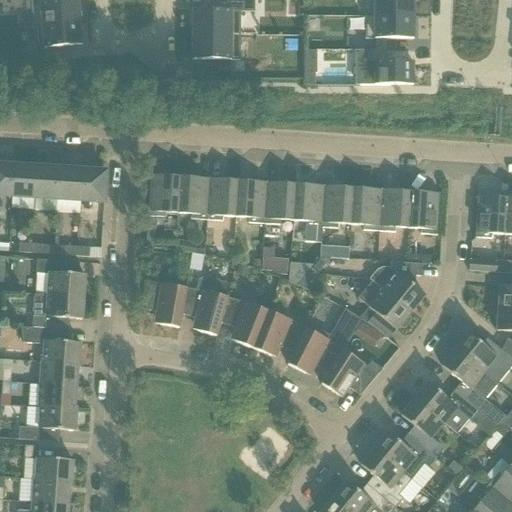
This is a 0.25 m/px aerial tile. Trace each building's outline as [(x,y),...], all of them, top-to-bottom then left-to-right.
[(51,0),(29,0),(30,6),(32,28),(80,24),(78,2),(51,4),(51,0)] [(192,11),(192,36),(240,37),(240,13),(254,13),(253,0),(213,0),(213,12),(192,11)] [(365,17),(365,18),(413,18),(412,0),(369,0),(370,17),(365,17)] [(365,18),(365,40),(375,40),(374,52),(386,52),(386,41),(413,41),(413,18),(365,18)] [(80,24),(32,28),(32,29),(37,29),(39,50),(34,51),(35,62),(56,60),(55,49),(81,47),(80,24)] [(192,36),(192,61),(218,62),(218,73),(230,73),(230,62),(239,62),(240,37),(192,36)] [(359,52),(359,87),(412,87),(412,63),(386,63),(386,52),(374,52),(359,52)] [(0,196),(11,198),(13,167),(0,166),(0,196)] [(34,199),(36,169),(13,167),(11,198),(34,199)] [(59,170),(36,169),(34,199),(33,211),(56,213),(57,201),(59,170)] [(80,202),(82,172),(59,170),(57,201),(80,202)] [(103,204),(105,173),(82,172),(80,202),(103,204)] [(178,215),(180,178),(151,176),(148,218),(165,219),(165,214),(178,215)] [(206,222),(209,182),(209,180),(180,178),(178,215),(190,216),(190,221),(206,222)] [(235,219),(238,182),(209,180),(209,182),(206,222),(222,223),(222,218),(235,219)] [(263,226),(266,186),(266,184),(238,182),(235,219),(248,220),(248,225),(263,226)] [(293,223),(295,186),(266,184),(266,186),(263,226),(279,227),(280,222),(293,223)] [(321,229),(323,190),(324,187),(295,186),(293,223),(305,224),(304,243),(320,244),(321,229)] [(350,226),(352,189),(324,187),(323,190),(321,229),(337,230),(337,226),(350,226)] [(378,233),(381,194),(381,191),(352,189),(350,226),(363,227),(362,232),(378,233)] [(408,230),(410,193),(381,191),(381,194),(378,233),(394,234),(395,229),(408,230)] [(440,195),(438,195),(410,193),(408,230),(420,231),(420,236),(437,237),(440,195)] [(504,236),(507,199),(477,197),(475,239),(491,240),(491,236),(504,236)] [(31,254),(32,245),(19,244),(18,253),(31,254)] [(45,246),(32,245),(31,254),(44,255),(45,246)] [(76,257),(76,248),(64,247),(63,256),(76,257)] [(88,248),(76,248),(76,257),(88,258),(88,248)] [(330,260),(319,259),(310,271),(308,273),(317,275),(330,260)] [(65,263),(49,262),(36,261),(34,296),(83,299),(85,276),(64,275),(65,263)] [(497,262),(469,261),(468,273),(496,275),(497,262)] [(421,266),(390,264),(390,271),(382,270),(378,272),(371,282),(372,283),(382,291),(410,314),(424,297),(407,283),(412,277),(421,278),(421,266)] [(297,287),(308,273),(310,271),(298,269),(296,277),(289,276),(288,283),(297,287)] [(305,290),(317,275),(308,273),(297,287),(305,290)] [(216,338),(220,324),(227,299),(222,298),(226,285),(204,279),(198,282),(196,292),(185,290),(181,316),(195,320),(192,331),(216,338)] [(179,330),(181,316),(185,290),(144,283),(142,311),(156,314),(154,325),(179,330)] [(408,317),(410,314),(382,291),(372,283),(358,300),(368,309),(377,316),(396,331),(399,328),(404,329),(410,322),(408,317)] [(511,311),(511,288),(510,289),(499,288),(498,310),(511,311)] [(82,321),(83,299),(34,296),(32,329),(60,332),(61,320),(82,321)] [(253,350),(267,313),(244,304),(227,299),(220,324),(235,330),(230,342),(253,350)] [(511,311),(498,310),(496,332),(511,333),(511,343),(507,341),(500,352),(511,361),(511,311)] [(294,354),(306,331),(290,322),(267,313),(253,350),(275,359),(280,348),(294,354)] [(328,374),(343,352),(355,333),(339,323),(330,337),(319,331),(317,336),(306,331),(294,354),(287,366),(305,375),(310,364),(328,374)] [(80,345),(60,344),(60,332),(32,329),(21,329),(22,344),(44,345),(43,363),(41,363),(41,364),(79,367),(80,345)] [(468,335),(454,351),(496,386),(511,367),(511,361),(500,352),(486,340),(481,346),(468,335)] [(496,386),(454,351),(441,367),(461,384),(454,392),(479,413),(486,404),(483,402),(496,386)] [(328,374),(321,386),(337,397),(341,400),(348,389),(360,397),(382,370),(371,362),(367,368),(343,352),(328,374)] [(79,369),(79,367),(41,364),(39,386),(75,388),(77,368),(79,369)] [(10,384),(11,372),(2,371),(2,384),(10,384)] [(9,397),(10,384),(2,384),(1,397),(9,397)] [(427,384),(414,401),(443,425),(456,435),(468,421),(471,423),(479,413),(454,392),(447,401),(427,384)] [(74,409),(75,388),(39,386),(39,387),(29,386),(28,406),(38,407),(38,408),(76,410),(76,409),(74,409)] [(430,440),(443,425),(414,401),(400,417),(415,429),(408,438),(435,460),(443,451),(439,447),(430,440)] [(505,419),(486,404),(479,413),(497,428),(501,423),(505,419)] [(74,432),(76,410),(38,408),(38,409),(40,409),(38,429),(18,428),(17,441),(53,443),(54,431),(74,432)] [(511,427),(511,411),(505,419),(501,423),(510,430),(511,427)] [(479,413),(471,423),(489,438),(494,433),(497,428),(479,413)] [(500,438),(508,428),(501,423),(497,428),(494,433),(500,438)] [(411,481),(424,466),(428,469),(435,460),(408,438),(401,446),(386,434),(373,450),(411,481)] [(32,460),(33,448),(24,447),(23,460),(32,460)] [(411,481),(373,450),(360,466),(375,479),(368,487),(394,509),(402,500),(398,497),(411,481)] [(73,462),(53,461),(37,460),(35,481),(33,481),(33,482),(71,485),(73,462)] [(511,506),(511,469),(509,468),(501,477),(497,474),(487,487),(511,506)] [(459,492),(474,477),(466,469),(451,485),(459,492)] [(71,486),(71,485),(33,482),(32,504),(68,506),(69,486),(71,486)] [(347,511),(371,511),(374,508),(378,511),(391,511),(394,509),(368,487),(361,496),(346,483),(333,500),(347,511)] [(472,511),(511,511),(511,506),(487,487),(477,499),(481,502),(473,511),(472,511)] [(347,511),(333,500),(322,511),(347,511)]
